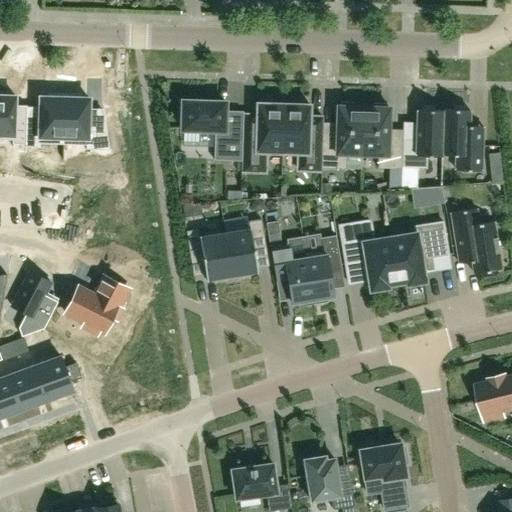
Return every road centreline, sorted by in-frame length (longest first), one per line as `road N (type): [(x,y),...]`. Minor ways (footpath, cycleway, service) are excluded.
road 1 (residential): [(511,28),(472,47),(0,32)]
road 2 (residential): [(170,425),(423,346)]
road 3 (residential): [(0,488),(170,425)]
road 4 (residential): [(450,511),(423,346)]
